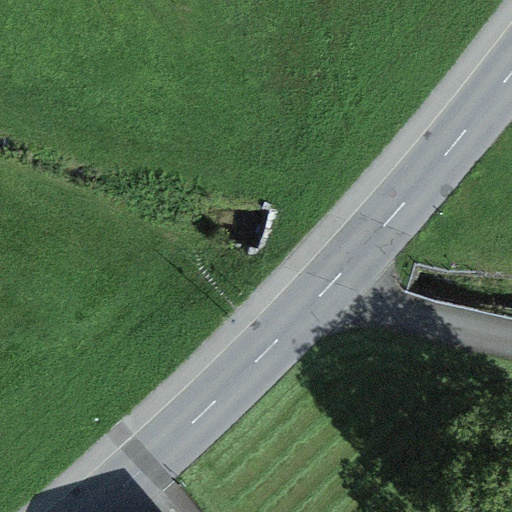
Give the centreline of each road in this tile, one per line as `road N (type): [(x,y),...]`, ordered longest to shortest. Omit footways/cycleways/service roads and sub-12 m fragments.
road 1 (tertiary): [(85,511),(321,294),(511,71)]
road 2 (trunk): [(326,0),(193,511)]
